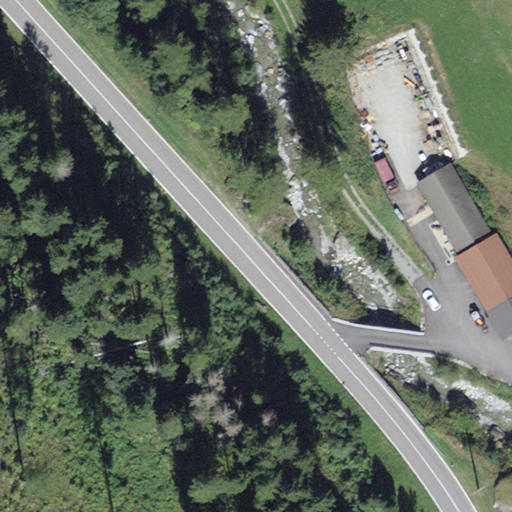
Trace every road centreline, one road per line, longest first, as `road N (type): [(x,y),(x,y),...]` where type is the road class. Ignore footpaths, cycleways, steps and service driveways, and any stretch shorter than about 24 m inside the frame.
road 1 (secondary): [(16,0),(327,341)]
road 2 (secondary): [(327,341),(460,511)]
road 3 (residential): [(327,341),(374,337),(441,348),(511,378)]
